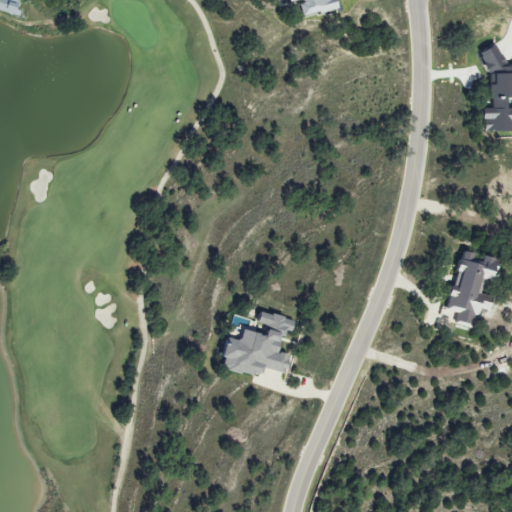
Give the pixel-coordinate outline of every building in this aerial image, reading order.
[(21,0),(0,0),(0,11),(19,15),(21,0)] [(282,0),(284,5),(292,3),(296,16),(317,11),(317,13),(332,9),(329,0),(282,0)] [(480,131),(506,132),(511,130),(511,108),(501,108),(502,98),(511,98),(511,88),(511,87),(511,65),(499,64),(494,45),(475,51),(486,84),(483,84),(482,99),(487,100),(487,109),(476,108),(476,113),(480,128),(480,131)] [(494,259),(475,255),(475,254),(456,251),(449,287),(446,286),(442,310),(454,312),(452,321),(467,324),(469,313),(481,316),(485,297),(476,295),(479,279),(489,281),(494,259)] [(217,368),(257,377),(259,368),(282,373),(286,354),(273,351),(278,329),(288,332),(291,319),(257,311),(252,331),(237,327),(234,340),(218,337),(213,358),(219,359),(217,368)]
